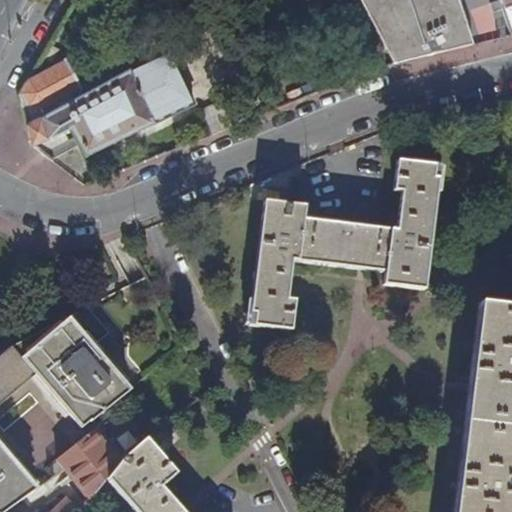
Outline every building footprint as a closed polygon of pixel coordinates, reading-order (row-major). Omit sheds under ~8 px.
[(460,0),(361,0),(395,66),(474,44),(460,0)] [(511,37),(511,0),(498,0),(506,22),(511,37)] [(502,39),(511,37),(506,22),(498,25),(502,39)] [(30,145),(48,159),(50,161),(52,160),(78,146),(84,158),(137,132),(137,131),(192,105),(168,52),(81,96),(78,89),(79,88),(65,60),(39,73),(28,79),(18,96),(30,145)] [(237,126),(246,122),(236,98),(202,112),(212,136),(237,126)] [(432,176),(434,164),(396,159),(394,174),(393,189),(401,190),(399,203),(396,229),(304,220),(305,207),(265,202),(251,314),(256,314),(254,327),(292,332),(296,301),(288,300),(293,262),(357,269),(367,270),(384,271),(383,284),(424,288),(437,177),(432,176)] [(511,511),(511,305),(480,301),(469,384),(468,397),(453,511),(511,511)] [(0,356),(0,511),(4,511),(32,492),(0,448),(0,404),(39,374),(82,428),(129,392),(124,386),(94,350),(112,336),(90,311),(0,356)] [(105,480),(118,463),(93,433),(57,459),(64,469),(63,470),(88,501),(105,480)] [(173,511),(155,491),(176,474),(160,455),(146,437),(123,457),(118,463),(105,480),(132,511),(173,511)] [(43,486),(28,497),(32,503),(48,492),(43,486)] [(76,511),(85,504),(79,499),(72,506),(66,500),(53,511),(76,511)]
